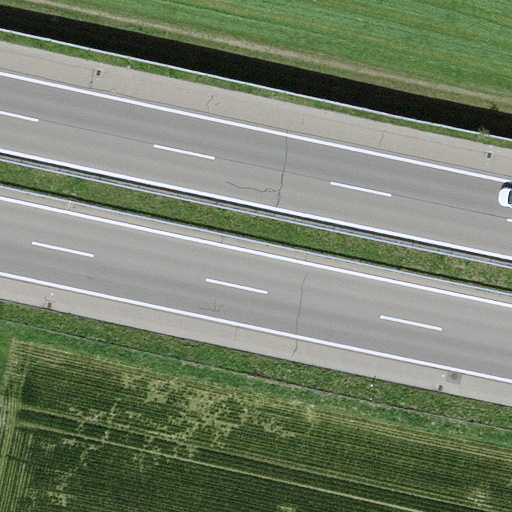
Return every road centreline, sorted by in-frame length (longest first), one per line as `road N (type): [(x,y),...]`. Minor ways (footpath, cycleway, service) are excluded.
road 1 (motorway): [(511,225),(0,115)]
road 2 (motorway): [(0,239),(511,348)]
road 3 (track): [(25,0),(511,104)]
